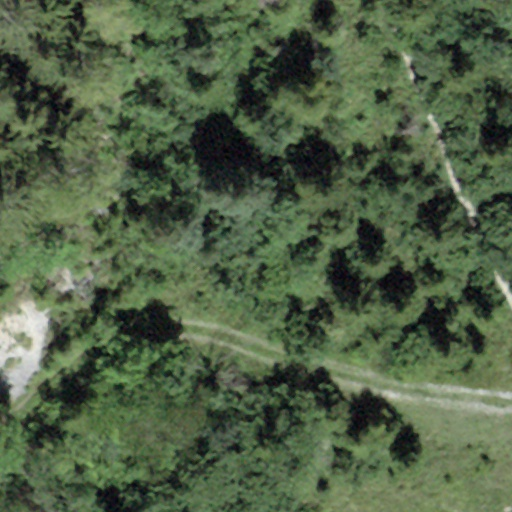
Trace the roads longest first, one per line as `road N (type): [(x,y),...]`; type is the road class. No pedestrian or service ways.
road 1 (track): [(511,398),(398,385),(184,325),(115,333),(0,450)]
road 2 (track): [(511,219),(421,0)]
